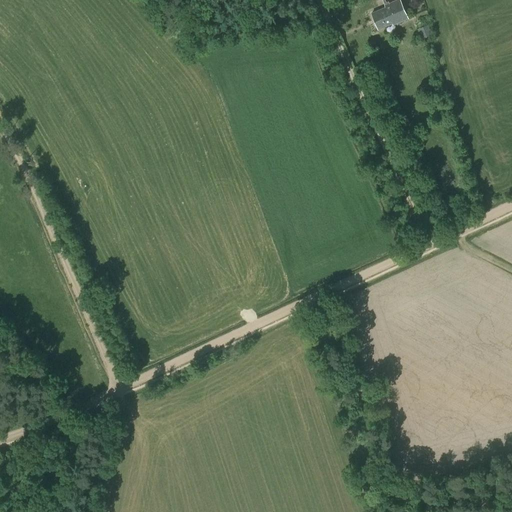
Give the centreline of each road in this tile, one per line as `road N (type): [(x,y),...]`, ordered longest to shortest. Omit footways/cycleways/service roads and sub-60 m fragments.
road 1 (track): [(118,391),(0,108)]
road 2 (track): [(427,243),(318,0)]
road 3 (track): [(118,391),(307,301)]
road 4 (track): [(307,301),(427,243)]
road 5 (track): [(118,391),(0,442)]
